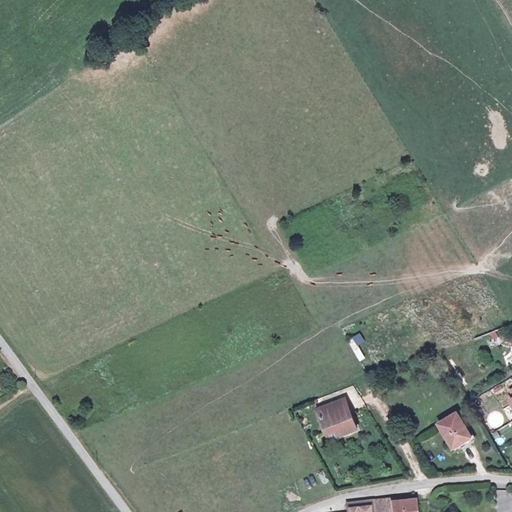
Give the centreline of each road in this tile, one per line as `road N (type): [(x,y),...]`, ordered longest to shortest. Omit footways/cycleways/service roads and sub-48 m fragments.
road 1 (unclassified): [(128,511),(0,342)]
road 2 (residential): [(308,511),(356,494),(511,479)]
